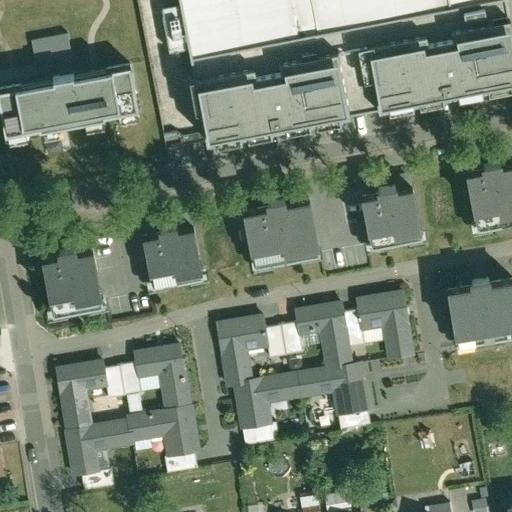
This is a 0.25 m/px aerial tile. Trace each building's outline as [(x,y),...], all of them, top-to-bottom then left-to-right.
[(180,0),(191,65),(503,2),(503,0),(180,0)] [(511,29),(511,28),(370,55),(380,110),(511,84),(511,29)] [(59,80),(72,78),(67,44),(30,50),(34,74),(57,70),(59,80)] [(336,61),(193,88),(204,143),(346,116),(336,61)] [(59,80),(2,91),(11,138),(142,114),(133,66),(72,78),(59,80)] [(511,225),(511,166),(504,168),(504,163),(485,166),(486,170),(467,174),(478,232),(511,225)] [(426,242),(416,184),(401,187),(400,182),(381,185),(382,190),(364,193),(374,251),(426,242)] [(323,257),(312,199),(287,203),(286,199),(265,203),(265,207),(244,211),(255,270),(323,257)] [(207,282),(197,224),(181,227),(180,222),(162,225),(163,229),(144,233),(155,291),(207,282)] [(105,308),(95,250),(79,253),(79,248),(60,251),(61,255),(42,259),(53,317),(105,308)] [(511,337),(511,283),(495,286),(494,279),(473,282),(475,289),(449,293),(458,346),(511,337)] [(402,289),(355,296),(357,310),(360,329),(382,326),(384,341),(387,358),(411,355),(402,289)] [(266,345),(264,327),(262,315),(217,321),(227,387),(232,387),(238,430),(242,429),(273,425),(270,403),(332,394),(335,415),(338,415),(367,411),(360,362),(352,363),(349,346),(344,312),(343,302),(297,309),(299,323),(300,333),(322,330),(328,369),(254,379),(249,348),(266,345)] [(357,310),(344,312),(349,346),(384,341),(382,326),(360,329),(357,310)] [(266,345),(268,357),(303,353),(300,333),(299,323),(264,327),(266,345)] [(104,385),(101,366),(100,360),(57,366),(72,474),(83,473),(100,470),(97,449),(134,444),(133,439),(163,435),(166,455),(194,450),(199,450),(183,340),(133,347),(135,362),(137,379),(156,376),(161,406),(127,411),(127,416),(91,421),(86,387),(104,385)] [(104,385),(105,396),(139,392),(137,379),(135,362),(101,366),(104,385)] [(367,411),(338,415),(340,429),(369,425),(367,411)] [(273,425),(242,429),(244,443),(277,439),(276,425),(273,425)] [(197,466),(194,450),(166,455),(163,455),(166,471),(197,466)] [(110,468),(100,470),(83,473),(85,488),(112,484),(110,468)] [(387,503),(386,491),(372,493),(373,505),(387,503)] [(337,511),(338,511),(330,511),(315,511),(313,493),(295,496),(297,511),(337,511)] [(502,511),(511,511),(511,495),(500,497),(502,511)]
